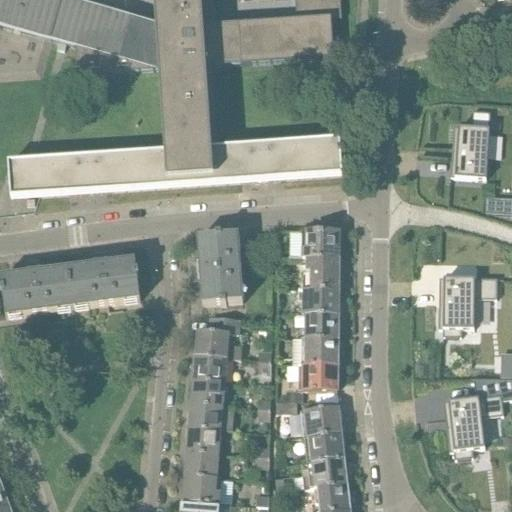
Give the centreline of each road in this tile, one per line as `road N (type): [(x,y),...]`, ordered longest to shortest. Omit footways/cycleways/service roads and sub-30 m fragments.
road 1 (residential): [(390,507),(378,380),(379,208)]
road 2 (residential): [(153,511),(169,326),(164,224)]
road 3 (residential): [(164,224),(379,208)]
road 4 (residential): [(0,246),(164,224)]
road 5 (residential): [(379,208),(387,48)]
